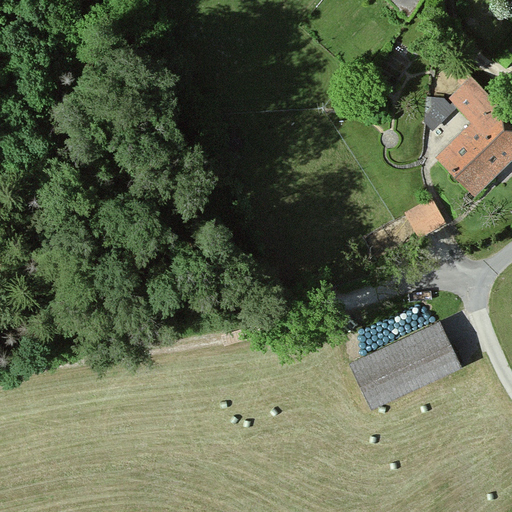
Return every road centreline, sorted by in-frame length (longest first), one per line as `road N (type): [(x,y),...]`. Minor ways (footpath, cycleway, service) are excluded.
road 1 (track): [(485,286),(441,281),(261,329),(0,375)]
road 2 (unclassified): [(511,385),(479,321),(489,267),(511,248)]
